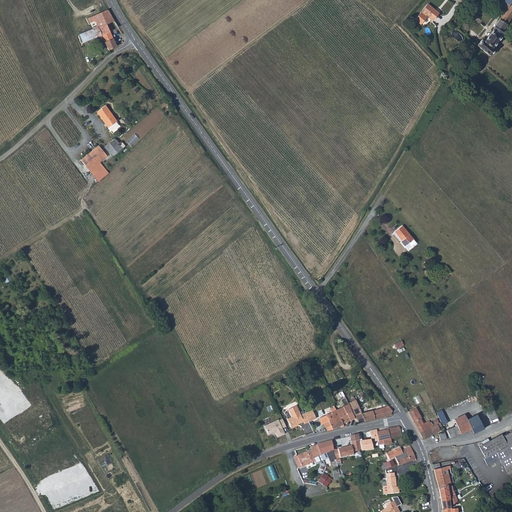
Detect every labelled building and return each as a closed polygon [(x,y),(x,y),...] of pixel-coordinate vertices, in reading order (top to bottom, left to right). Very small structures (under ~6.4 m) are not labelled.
[(481,39),(476,45),(483,50),(489,55),(494,50),(491,48),(504,33),(502,32),(511,17),(511,5),(510,4),(509,5),(501,0),(490,0),(506,10),(492,29),(492,30),(483,41),(481,39)] [(420,12),(414,20),(420,25),(426,18),(425,16),(426,15),(432,21),(438,13),(428,4),(421,11),(422,12),(421,13),(420,12)] [(93,17),(88,18),(93,29),(107,24),(110,32),(112,31),(119,29),(117,27),(113,19),(108,10),(93,17)] [(81,22),(76,24),(79,32),(84,30),(81,22)] [(107,24),(93,29),(97,38),(102,36),(109,53),(112,50),(112,49),(116,47),(110,32),(107,24)] [(83,43),(97,38),(93,29),(80,34),(83,43)] [(116,116),(107,104),(98,111),(114,132),(123,126),(116,116)] [(121,148),(113,139),(104,147),(101,144),(99,146),(108,157),(110,154),(112,157),(121,148)] [(108,157),(99,146),(80,161),(93,176),(103,168),(100,164),(108,157)] [(416,242),(401,224),(398,227),(413,245),(416,242)] [(400,240),(408,249),(413,245),(398,227),(393,230),(401,239),(400,240)] [(396,347),(398,352),(406,348),(403,344),(396,347)] [(358,405),(354,398),(352,399),(353,402),(349,404),(348,404),(355,418),(356,417),(358,423),(365,421),(362,414),(358,405)] [(349,421),(353,419),(355,418),(348,404),(345,407),(343,404),(341,405),(349,421)] [(304,424),(309,422),(305,413),(301,415),(296,405),(288,409),(292,417),(287,419),(291,428),(296,426),(296,425),(303,421),(304,424)] [(341,408),(336,410),(342,424),(347,421),(349,421),(341,405),(339,405),(341,408)] [(329,420),(323,423),(326,430),(327,431),(333,429),(333,428),(341,425),(342,424),(336,410),(332,412),(330,409),(332,408),(331,407),(331,406),(327,408),(327,410),(325,412),(326,415),(329,420)] [(389,406),(373,410),(376,418),(390,415),(392,410),(389,406)] [(423,439),(441,431),(440,430),(439,428),(442,426),(440,423),(439,423),(436,425),(434,425),(433,424),(431,425),(429,421),(423,423),(421,418),(422,418),(416,408),(408,412),(413,420),(423,439)] [(365,421),(376,418),(373,410),(362,414),(365,421)] [(475,415),(474,414),(466,418),(467,420),(457,425),(461,434),(472,428),(483,423),(484,423),(480,415),(479,413),(475,415)] [(467,420),(466,418),(464,414),(454,419),(457,425),(467,420)] [(326,415),(320,417),(323,423),(329,420),(326,415)] [(283,428),(287,427),(283,419),(279,420),(265,426),(269,435),(275,432),(278,437),(285,434),(283,428)] [(474,433),(486,428),(483,423),(472,428),(474,433)] [(456,436),(461,434),(457,425),(452,428),(456,436)] [(379,442),(380,445),(384,443),(383,440),(390,438),(391,440),(400,434),(399,427),(388,428),(388,430),(377,432),(377,436),(379,442)] [(451,438),(456,436),(452,428),(447,430),(451,438)] [(375,442),(379,442),(377,436),(377,432),(376,430),(370,430),(371,439),(374,439),(375,442)] [(511,443),(511,431),(503,436),(508,446),(511,443)] [(485,458),(508,446),(503,436),(501,434),(479,447),(485,458)] [(350,441),(351,445),(337,449),(339,458),(346,457),(346,458),(354,457),(354,456),(362,454),(361,450),(359,441),(359,439),(350,441)] [(373,448),(371,439),(359,441),(361,450),(370,449),(373,448)] [(415,459),(412,452),(416,450),(412,439),(409,440),(407,441),(409,447),(401,450),(400,448),(392,452),(399,465),(406,463),(412,460),(415,459)] [(324,454),(333,450),(331,440),(310,446),(311,449),(296,456),(293,457),(298,468),(315,461),(314,460),(313,458),(316,457),(317,459),(325,455),(324,454)] [(511,443),(508,446),(485,458),(484,459),(486,463),(498,457),(508,474),(511,471),(511,443)] [(60,467),(47,445),(38,450),(52,472),(60,467)] [(447,468),(446,467),(446,465),(455,463),(451,449),(442,451),(441,447),(435,448),(437,455),(439,463),(433,465),(435,470),(447,468)] [(428,451),(431,457),(437,455),(435,448),(428,451)] [(384,471),(395,465),(392,460),(386,463),(380,464),(383,470),(384,471)] [(447,473),(447,475),(453,474),(451,466),(446,467),(447,468),(435,470),(436,476),(447,473)] [(382,487),(383,495),(398,493),(395,473),(385,474),(385,478),(384,478),(385,486),(382,487)] [(436,476),(440,487),(448,484),(454,480),(453,474),(447,475),(447,473),(436,476)] [(318,481),(319,482),(322,484),(327,477),(323,474),(318,481)] [(329,483),(331,479),(327,477),(322,484),(326,487),(328,484),(330,485),(330,484),(329,483)] [(448,486),(448,484),(440,487),(441,492),(442,497),(442,500),(451,498),(450,495),(450,493),(448,486)] [(458,501),(456,493),(450,495),(451,498),(442,500),(444,509),(451,507),(452,507),(452,505),(458,501)] [(379,511),(398,511),(393,501),(384,506),(385,508),(379,511)]
